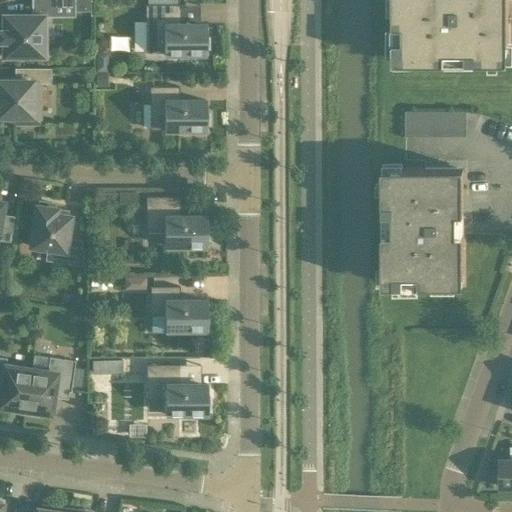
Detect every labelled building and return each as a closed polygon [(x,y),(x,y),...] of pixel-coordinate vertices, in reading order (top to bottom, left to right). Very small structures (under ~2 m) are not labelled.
[(0,40),(2,41),(2,56),(44,56),(43,14),(52,6),(73,6),(73,0),(45,0),(45,4),(32,4),(32,14),(2,14),(2,29),(0,29),(0,40)] [(507,0),(403,0),(403,3),(393,3),(393,13),(392,13),(392,62),(444,62),(444,51),(466,52),(466,62),(488,62),(488,52),(507,51),(507,42),(508,42),(508,23),(507,0)] [(176,52),(176,57),(197,57),(197,52),(206,52),(206,49),(208,49),(208,37),(205,37),(205,24),(198,24),(198,4),(145,4),(145,52),(176,52)] [(49,83),(49,68),(14,68),(14,80),(0,80),(0,115),(14,115),(14,121),(38,121),(38,111),(33,106),(31,106),(31,95),(33,95),(38,90),(38,83),(49,83)] [(105,73),(96,73),(96,86),(105,86),(105,73)] [(149,86),(149,128),(177,128),(177,133),(197,133),(197,128),(206,128),(206,125),(208,125),(208,113),(206,113),(206,100),(178,100),(178,86),(149,86)] [(392,189),(382,189),(382,285),(431,285),(431,284),(441,284),(441,274),(463,274),(463,235),(463,167),(424,167),(402,167),(402,168),(393,168),(392,189)] [(117,205),(135,205),(135,193),(101,193),(101,201),(117,201),(117,205)] [(206,244),(206,240),(209,240),(209,229),(206,229),(206,216),(179,216),(179,196),(145,196),(145,231),(163,231),(163,244),(177,244),(177,249),(198,249),(198,244),(206,244)] [(0,238),(9,240),(12,217),(1,215),(3,201),(0,200),(0,238)] [(81,265),(80,240),(67,238),(70,215),(55,213),(56,208),(54,207),(54,203),(38,201),(38,205),(35,205),(29,246),(48,248),(46,259),(61,261),(61,262),(81,265)] [(124,287),(147,285),(146,274),(123,276),(124,287)] [(206,328),(206,324),(209,324),(209,313),(206,313),(206,300),(179,300),(179,286),(149,286),(149,315),(163,315),(163,328),(177,328),(177,333),(198,333),(198,328),(206,328)] [(73,299),(71,308),(84,310),(86,296),(78,295),(73,299)] [(37,307),(27,305),(25,319),(35,320),(37,307)] [(42,322),(51,324),(53,310),(44,308),(42,322)] [(9,411),(24,413),(30,367),(5,364),(6,357),(0,356),(0,406),(10,407),(9,411)] [(30,367),(24,413),(38,415),(39,412),(51,413),(54,388),(70,391),(75,359),(49,356),(47,369),(30,367)] [(92,372),(103,372),(103,360),(92,360),(92,372)] [(207,417),(207,408),(209,408),(209,397),(207,397),(207,384),(200,384),(200,364),(146,364),(146,399),(163,399),(163,417),(207,417)] [(511,447),(511,459),(500,459),(500,467),(498,467),(498,479),(500,479),(500,487),(511,486),(511,447)]
